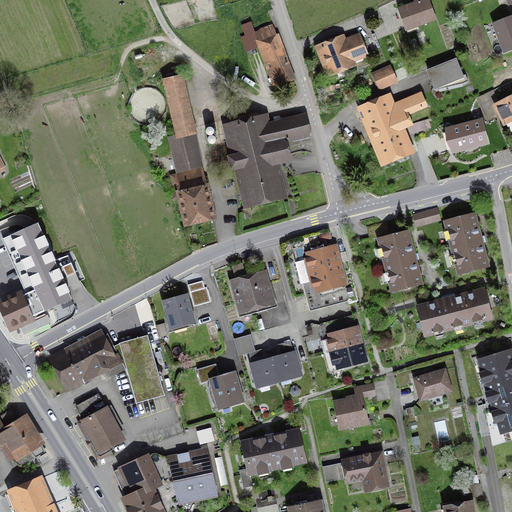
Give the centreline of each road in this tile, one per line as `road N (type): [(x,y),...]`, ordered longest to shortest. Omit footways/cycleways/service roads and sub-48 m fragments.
road 1 (residential): [(346,210),(207,255),(12,365)]
road 2 (residential): [(278,0),(346,210)]
road 3 (track): [(144,0),(204,80),(280,111),(310,105)]
road 4 (primary): [(12,365),(104,511)]
road 5 (residential): [(491,177),(346,210)]
road 6 (residential): [(416,511),(391,383)]
